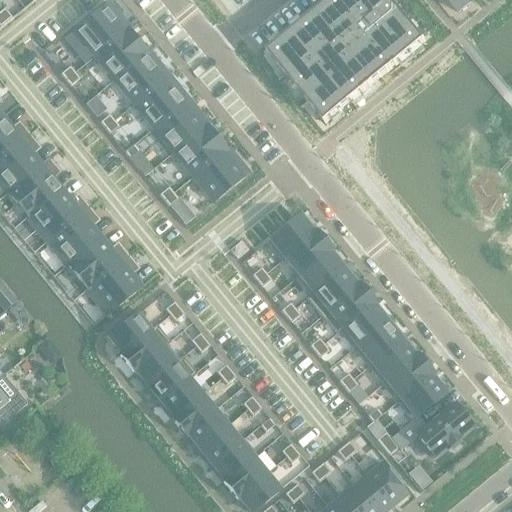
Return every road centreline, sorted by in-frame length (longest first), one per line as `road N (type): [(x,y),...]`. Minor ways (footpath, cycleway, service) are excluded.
road 1 (residential): [(0,57),(176,272),(305,162)]
road 2 (residential): [(305,162),(511,409)]
road 3 (residential): [(173,0),(305,162)]
